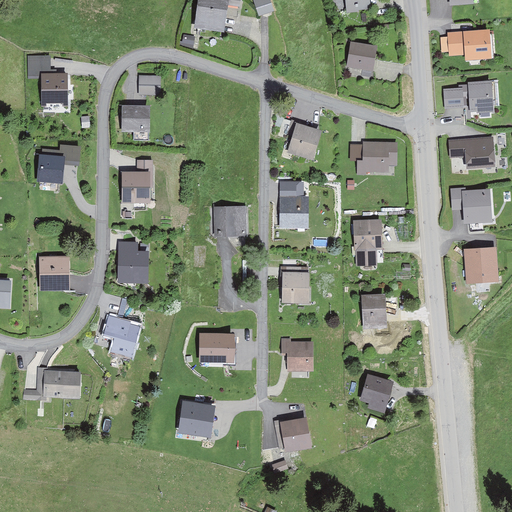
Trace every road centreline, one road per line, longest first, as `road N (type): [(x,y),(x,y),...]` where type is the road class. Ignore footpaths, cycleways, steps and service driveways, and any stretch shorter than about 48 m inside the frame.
road 1 (residential): [(425,127),(165,52),(127,58),(106,97),(94,300),(59,338),(0,343)]
road 2 (tertiary): [(455,511),(425,127)]
road 3 (tertiary): [(425,127),(417,0)]
